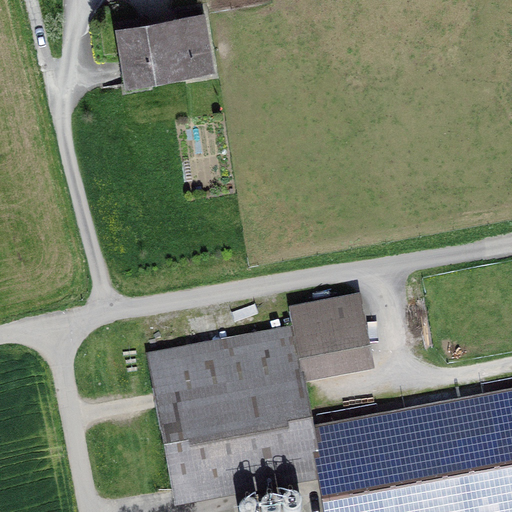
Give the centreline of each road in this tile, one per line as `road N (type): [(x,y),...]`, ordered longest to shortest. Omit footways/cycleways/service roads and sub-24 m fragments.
road 1 (unclassified): [(511,246),(54,325)]
road 2 (track): [(108,314),(52,100),(80,0)]
road 3 (unclassified): [(54,325),(88,511)]
